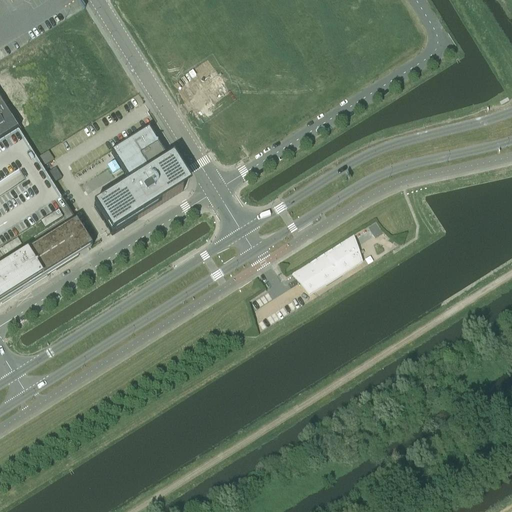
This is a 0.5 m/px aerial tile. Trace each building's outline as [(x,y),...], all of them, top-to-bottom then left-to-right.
[(0,142),(18,131),(0,101),(0,142)] [(130,184),(93,207),(111,236),(183,191),(180,188),(183,186),(179,180),(177,182),(165,163),(161,165),(159,162),(166,158),(148,129),(110,153),(130,184)] [(92,248),(18,131),(0,142),(0,305),(1,305),(78,257),(81,255),(91,249),(92,249),(92,248)] [(48,152),(38,159),(43,167),(53,161),(48,152)] [(55,168),(47,174),(53,183),(61,178),(55,168)] [(376,224),(368,229),(374,239),(382,234),(376,224)] [(352,238),(297,272),(299,276),(294,279),(295,281),(296,280),(307,294),(323,283),(326,287),(341,277),(339,273),(359,260),(352,238)]
